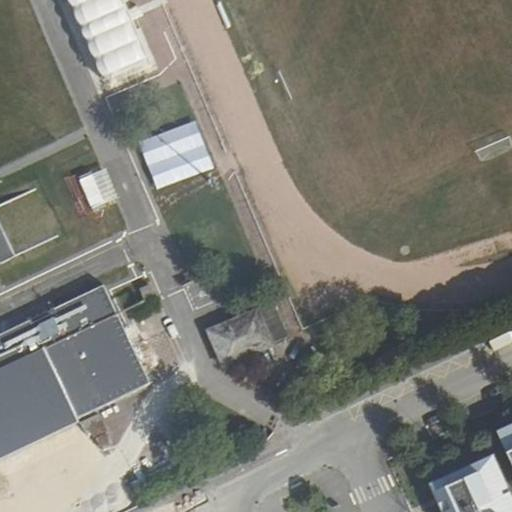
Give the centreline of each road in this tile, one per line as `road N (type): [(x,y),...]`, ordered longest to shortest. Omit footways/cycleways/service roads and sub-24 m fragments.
road 1 (unclassified): [(348,440),(511,363)]
road 2 (unclassified): [(348,440),(253,485),(242,503)]
